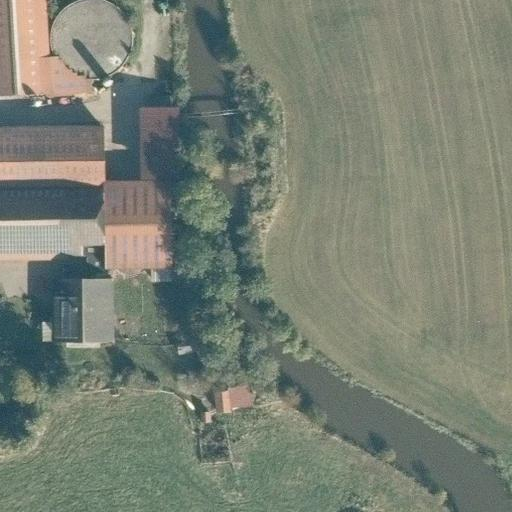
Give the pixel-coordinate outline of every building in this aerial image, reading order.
[(44,0),(0,0),(0,98),(96,95),(73,79),(59,68),(57,59),(49,60),(44,0)] [(103,181),(103,127),(0,128),(0,259),(82,259),(82,245),(105,245),(103,181)] [(183,273),(180,178),(103,181),(105,245),(106,275),(183,273)] [(107,282),(55,284),(56,343),(108,342),(107,282)] [(192,338),(179,339),(181,351),(193,349),(192,338)] [(245,390),(211,396),(215,418),(248,412),(245,390)]
